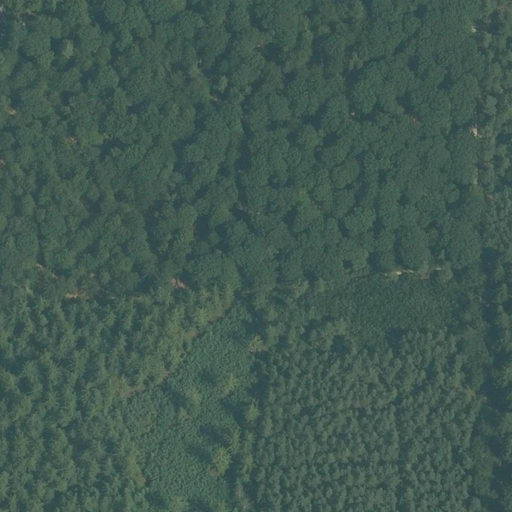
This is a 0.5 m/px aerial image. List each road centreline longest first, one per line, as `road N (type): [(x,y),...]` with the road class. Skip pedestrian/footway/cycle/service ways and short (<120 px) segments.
road 1 (track): [(0,284),(123,119),(147,58),(150,0)]
road 2 (track): [(470,0),(475,194)]
road 3 (track): [(480,263),(483,404)]
road 4 (track): [(138,0),(0,29)]
